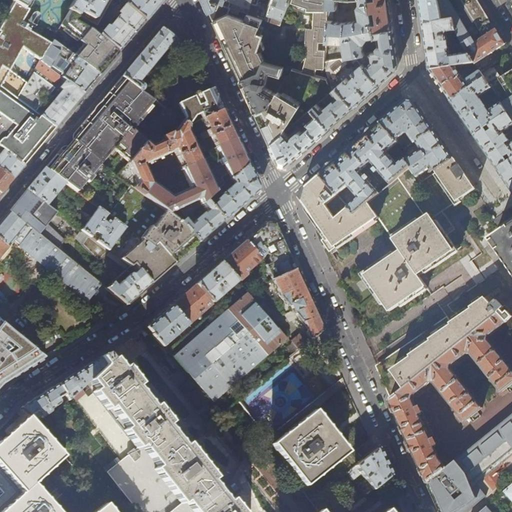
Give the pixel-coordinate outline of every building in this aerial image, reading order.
[(13,0),(13,1),(25,8),(27,5),(29,0),(13,0)] [(74,0),(68,11),(70,11),(78,16),(81,12),(92,19),(94,19),(95,18),(105,0),(74,0)] [(128,0),(125,5),(144,21),(162,0),(128,0)] [(204,0),(210,11),(218,8),(219,2),(212,0),(204,0)] [(242,5),(250,7),(252,0),(212,0),(219,2),(218,8),(210,11),(212,16),(214,20),(229,13),(230,7),(224,5),(226,0),(231,2),(231,1),(236,3),(242,5)] [(252,0),(250,7),(248,13),(254,15),(258,0),(270,0),(268,8),(271,9),(273,0),(252,0)] [(273,0),(271,9),(268,21),(280,24),(287,8),(289,3),(289,0),(273,0)] [(328,11),(328,1),(328,0),(289,0),(289,3),(287,8),(311,10),(311,18),(309,18),(308,27),(310,27),(309,33),(306,33),(306,40),(305,40),(304,43),(306,43),(305,50),(306,50),(306,60),(304,60),(301,65),(299,67),(299,70),(316,75),(316,69),(326,68),(326,61),(326,50),(319,50),(319,42),(327,43),(327,42),(328,22),(328,11)] [(328,0),(328,1),(328,11),(328,22),(327,42),(343,42),(344,57),(357,55),(365,53),(363,44),(365,43),(368,38),(375,36),(374,31),(373,23),(370,11),(368,0),(328,0)] [(368,0),(370,11),(375,11),(377,22),(373,23),(374,31),(393,28),(389,2),(389,0),(368,0)] [(419,0),(420,5),(423,25),(443,21),(441,13),(440,7),(435,7),(434,0),(419,0)] [(483,37),(495,29),(494,27),(477,0),(438,0),(440,7),(441,13),(443,21),(454,20),(456,32),(460,39),(462,44),(465,48),(475,43),(449,0),(456,0),(456,1),(471,26),(475,24),(483,37)] [(40,60),(51,43),(24,28),(26,24),(22,22),(31,7),(27,5),(25,8),(13,1),(0,23),(0,146),(3,149),(24,165),(38,148),(53,129),(56,127),(18,98),(26,85),(27,83),(10,70),(23,48),(40,60)] [(144,21),(125,5),(117,14),(119,16),(109,27),(107,27),(100,35),(109,43),(119,51),(126,43),(144,21)] [(265,59),(259,51),(264,49),(260,40),(262,34),(257,32),(262,18),(254,15),(248,13),(230,7),(229,13),(214,20),(226,46),(241,79),(260,70),(265,61),(265,59)] [(73,55),(99,75),(112,60),(109,58),(111,56),(113,53),(116,55),(119,51),(109,43),(100,35),(94,30),(76,21),(78,16),(70,11),(61,26),(83,43),(73,55)] [(454,20),(443,21),(423,25),(427,49),(430,70),(454,66),(474,62),(469,54),(451,57),(448,37),(448,36),(450,33),(456,32),(454,20)] [(140,81),(171,44),(178,48),(177,50),(178,51),(184,43),(180,41),(162,28),(149,44),(122,76),(124,77),(142,91),(145,88),(145,86),(144,85),(140,81)] [(396,48),(393,28),(374,31),(375,36),(375,37),(381,36),(382,46),(377,47),(378,51),(365,53),(357,55),(381,83),(396,70),(399,63),(396,48)] [(475,43),(465,48),(469,54),(474,62),(479,70),(481,72),(490,66),(497,61),(498,58),(494,52),(506,44),(496,29),(495,29),(483,37),(480,39),(475,43)] [(462,50),(465,48),(462,44),(460,39),(457,41),(462,50)] [(99,75),(73,55),(53,40),(51,43),(40,60),(61,76),(63,77),(84,93),(98,77),(99,75)] [(326,61),(326,68),(326,70),(333,91),(333,90),(338,86),(355,105),(368,94),(381,83),(357,55),(344,57),(326,61)] [(56,83),(61,76),(40,60),(35,68),(56,83)] [(291,72),(293,68),(265,61),(260,70),(241,79),(249,96),(256,112),(269,106),(277,93),(266,86),(270,72),(282,75),(283,70),(291,72)] [(481,72),(479,70),(464,80),(454,66),(430,70),(442,87),(452,101),(485,78),(481,72)] [(489,84),(501,77),(494,66),(491,68),(490,66),(481,72),(485,78),(485,79),(489,84)] [(511,70),(501,77),(489,84),(507,112),(511,119),(511,70)] [(78,101),(84,93),(63,77),(62,79),(64,81),(59,87),(62,90),(47,108),(42,104),(44,102),(36,96),(41,89),(49,96),(55,88),(33,72),(27,82),(27,83),(26,85),(18,98),(56,127),(78,101)] [(70,144),(71,145),(69,148),(65,152),(63,150),(60,153),(47,169),(64,183),(77,192),(86,180),(89,182),(94,176),(91,174),(113,149),(128,162),(140,149),(146,142),(147,142),(151,137),(134,123),(154,100),(142,91),(124,77),(116,87),(114,85),(103,98),(100,102),(100,103),(101,104),(101,105),(100,107),(98,108),(97,108),(96,108),(95,108),(79,126),(81,128),(76,135),(71,141),(70,142),(70,143),(70,144)] [(475,135),(507,112),(489,84),(485,79),(485,78),(452,101),(460,114),(475,135)] [(343,116),(355,105),(338,86),(333,90),(338,96),(323,109),(320,106),(331,96),(329,94),(313,107),(330,128),(343,116)] [(203,119),(223,110),(222,108),(213,88),(177,104),(184,118),(182,121),(189,125),(203,119)] [(269,106),(256,112),(262,125),(271,143),(285,131),(285,130),(301,105),(278,91),(277,93),(269,106)] [(398,108),(381,123),(397,140),(406,132),(409,133),(415,142),(417,141),(435,130),(424,115),(415,101),(407,100),(398,108)] [(330,128),(313,107),(285,131),(271,143),(274,150),(280,163),(287,164),(310,145),(330,128)] [(216,146),(235,138),(229,123),(223,110),(203,119),(208,130),(205,132),(208,138),(211,136),(216,146)] [(500,133),(511,124),(511,119),(507,112),(475,135),(484,148),(498,169),(511,159),(511,142),(508,145),(506,142),(510,140),(505,134),(502,136),(500,133)] [(146,142),(140,149),(128,162),(125,166),(128,169),(130,168),(136,182),(133,187),(142,194),(152,182),(144,165),(171,152),(172,154),(175,153),(182,168),(201,159),(189,132),(189,125),(182,121),(175,131),(162,137),(164,141),(151,146),(147,142),(146,142)] [(397,140),(381,123),(364,137),(341,158),(320,176),(338,194),(350,184),(361,197),(350,207),(357,214),(381,193),(362,170),(373,161),(392,183),(412,166),(407,159),(406,159),(400,164),(389,151),(398,142),(397,140)] [(444,144),(435,130),(417,141),(423,149),(407,159),(412,166),(418,176),(431,167),(430,165),(432,164),(436,170),(454,159),(444,144)] [(241,150),(235,138),(216,146),(207,150),(209,155),(201,159),(182,168),(191,188),(171,196),(152,182),(142,194),(165,211),(180,222),(183,220),(176,213),(174,214),(172,211),(198,199),(200,205),(204,201),(207,199),(216,191),(210,177),(219,174),(223,165),(224,165),(228,173),(221,179),(219,181),(218,185),(219,188),(222,186),(247,164),(242,152),(241,150)] [(3,149),(0,152),(0,168),(13,178),(18,172),(24,165),(3,149)] [(475,189),(454,159),(436,170),(421,180),(418,176),(412,166),(392,183),(381,193),(357,214),(350,207),(340,216),(328,203),(338,194),(320,176),(313,182),(308,187),(304,203),(313,216),(327,236),(321,240),(328,251),(378,218),(393,240),(394,239),(401,251),(365,275),(361,270),(342,283),(363,314),(358,318),(369,333),(429,292),(418,276),(454,251),(444,236),(452,229),(441,212),(475,189)] [(511,159),(498,169),(509,185),(511,189),(511,159)] [(257,185),(247,164),(222,186),(226,191),(223,193),(223,195),(215,201),(215,200),(212,203),(213,204),(210,207),(223,220),(239,207),(256,192),(256,189),(257,185)] [(0,192),(1,193),(7,186),(13,178),(0,168),(0,192)] [(59,189),(64,183),(47,169),(45,168),(33,182),(26,190),(46,204),(46,205),(59,190),(59,189)] [(152,228),(165,211),(142,194),(133,187),(130,185),(108,215),(113,218),(125,227),(132,232),(139,238),(141,239),(150,226),(152,228)] [(44,207),(46,204),(26,190),(18,199),(9,210),(25,223),(40,204),(44,207)] [(210,207),(207,204),(204,201),(200,205),(199,205),(205,212),(190,225),(184,219),(183,220),(180,222),(198,242),(207,234),(223,220),(210,207)] [(96,241),(108,250),(125,227),(113,218),(110,222),(108,220),(106,222),(103,220),(107,214),(98,207),(81,230),(91,237),(95,231),(100,235),(96,241)] [(25,223),(9,210),(7,213),(0,221),(0,255),(8,247),(13,241),(19,245),(18,246),(86,301),(100,284),(25,223)] [(198,242),(180,222),(165,211),(152,228),(150,226),(141,239),(151,247),(156,243),(174,263),(177,260),(180,257),(198,242)] [(257,231),(246,241),(261,258),(266,254),(268,256),(267,260),(269,263),(265,264),(271,279),(296,269),(284,244),(275,223),(267,222),(257,231)] [(56,247),(63,239),(47,225),(40,233),(56,247)] [(511,227),(492,241),(511,269),(511,227)] [(129,236),(137,242),(139,238),(132,232),(129,236)] [(162,273),(174,263),(156,243),(151,247),(141,239),(121,259),(130,266),(131,265),(133,263),(151,283),(162,273)] [(261,258),(246,241),(233,251),(221,262),(237,281),(245,275),(245,272),(261,258)] [(237,281),(221,262),(209,272),(196,284),(213,303),(237,281)] [(142,291),(151,283),(133,263),(131,265),(133,267),(136,271),(132,275),(130,274),(115,286),(111,282),(105,288),(126,305),(142,291)] [(302,284),(296,269),(271,279),(279,295),(288,306),(289,304),(292,312),(305,327),(311,339),(320,331),(323,329),(315,312),(302,284)] [(213,303),(196,284),(183,295),(172,305),(188,324),(213,303)] [(172,357),(211,402),(285,340),(246,294),(172,357)] [(499,315),(507,323),(511,318),(511,316),(498,300),(491,304),(486,297),(472,307),(473,309),(454,322),(449,317),(377,366),(384,382),(392,398),(499,315)] [(188,324),(172,305),(158,316),(146,327),(152,334),(151,334),(162,346),(163,346),(168,351),(183,338),(178,332),(188,324)] [(507,323),(499,315),(392,398),(389,401),(428,484),(452,464),(448,458),(444,457),(442,458),(436,447),(438,446),(438,443),(437,439),(434,439),(432,439),(430,434),(424,421),(421,415),(423,414),(423,412),(422,408),(419,407),(418,407),(414,400),(415,397),(423,390),(432,383),(436,384),(459,413),(466,422),(483,409),(453,371),(453,366),(469,354),(472,354),(503,393),(511,385),(511,369),(496,350),(489,341),(489,338),(507,323)] [(0,386),(2,384),(5,382),(44,357),(0,321),(0,386)] [(133,339),(136,343),(141,340),(138,335),(133,339)] [(215,406),(221,414),(236,401),(306,343),(299,335),(215,406)] [(389,511),(387,510),(384,511),(322,511),(321,511),(319,511),(241,511),(232,500),(228,503),(210,481),(214,478),(186,444),(182,446),(165,425),(169,422),(155,404),(151,407),(135,387),(139,384),(125,367),(122,370),(113,360),(111,361),(106,354),(100,358),(104,365),(90,380),(97,389),(93,392),(107,409),(111,406),(128,427),(124,430),(138,448),(141,445),(158,466),(155,469),(181,502),(168,511),(161,511),(160,510),(156,511),(389,511)] [(166,358),(174,368),(176,367),(168,356),(166,358)] [(68,400),(90,380),(104,365),(99,358),(76,373),(58,384),(65,393),(64,393),(68,400)] [(176,386),(176,387),(186,379),(178,370),(169,377),(176,385),(176,386)] [(65,393),(58,384),(40,395),(21,408),(37,421),(52,410),(51,408),(60,403),(59,401),(57,398),(59,396),(64,393),(65,393)] [(272,445),(306,486),(317,477),(348,452),(315,410),(272,445)] [(434,499),(440,511),(468,511),(487,497),(477,486),(473,489),(472,485),(511,451),(511,415),(452,464),(428,484),(434,499)] [(59,511),(34,483),(64,455),(28,416),(0,441),(0,511),(59,511)] [(378,448),(364,459),(346,473),(347,475),(352,481),(360,474),(373,490),(390,475),(385,465),(378,448)] [(128,453),(134,461),(139,457),(133,449),(128,453)] [(346,473),(364,459),(361,454),(357,450),(334,469),(342,479),(347,475),(346,473)] [(511,456),(511,451),(472,485),(473,489),(477,486),(511,456)]
